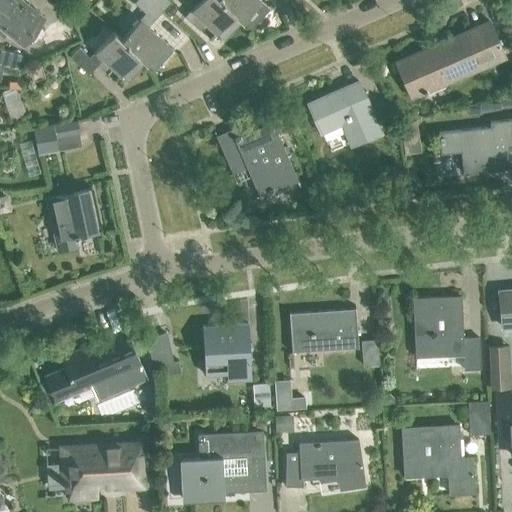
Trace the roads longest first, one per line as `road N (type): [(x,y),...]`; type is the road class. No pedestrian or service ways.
road 1 (residential): [(160,272),(133,149),(138,120),(399,0)]
road 2 (residential): [(160,272),(511,226)]
road 3 (residential): [(0,323),(160,272)]
